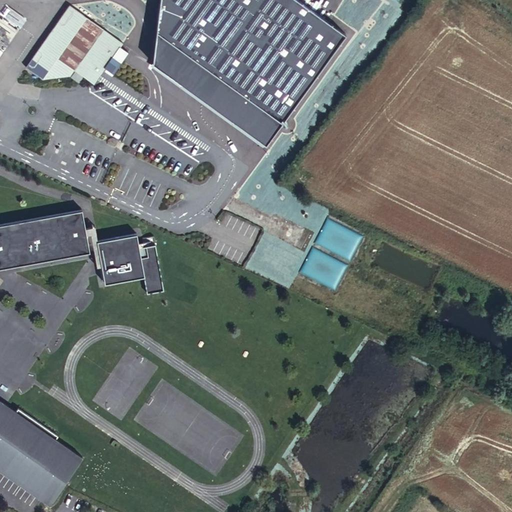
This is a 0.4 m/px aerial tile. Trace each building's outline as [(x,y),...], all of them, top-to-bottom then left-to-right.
[(301,0),(160,0),(153,62),(267,144),(347,33),(301,0)] [(100,84),(129,43),(74,5),(30,67),(47,79),(74,76),(84,83),(89,77),(100,84)] [(0,60),(9,48),(0,42),(0,60)] [(112,66),(102,81),(105,83),(99,92),(144,121),(170,138),(215,167),(231,143),(184,113),(153,93),(123,73),(112,66)] [(103,155),(60,135),(50,157),(94,176),(103,155)] [(0,267),(89,251),(82,209),(0,223),(0,267)] [(94,226),(89,227),(97,268),(102,268),(97,241),(94,226)] [(147,295),(163,292),(154,238),(142,240),(143,246),(139,247),(136,233),(97,241),(105,285),(144,278),(147,295)] [(0,469),(50,504),(82,457),(56,438),(58,435),(18,408),(16,411),(0,400),(0,469)]
